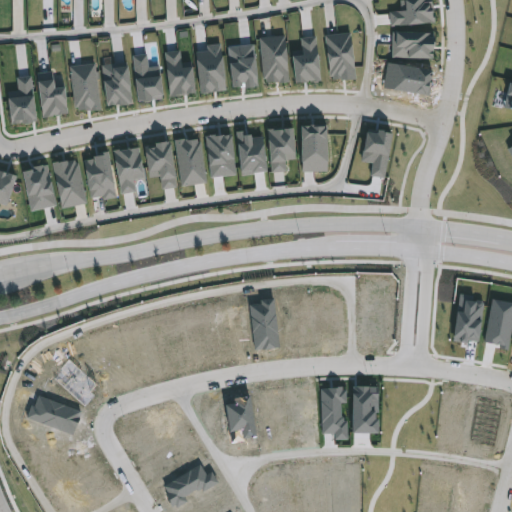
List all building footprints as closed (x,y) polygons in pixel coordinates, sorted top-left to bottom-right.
[(433,0),(384,0),(384,21),(433,22),(433,0)] [(434,27),(386,27),(385,53),(434,53),(434,27)] [(323,31),(328,79),(354,77),(350,28),(323,31)] [(292,35),(296,83),(322,81),(318,32),(292,35)] [(261,36),(265,84),(291,82),(287,33),(261,36)] [(230,41),(234,90),(261,87),(256,39),(230,41)] [(197,45),(202,94),(228,91),(224,42),(197,45)] [(167,48),(171,96),(197,94),(193,45),(167,48)] [(130,54),(138,102),(164,98),(156,50),(130,54)] [(101,59),(108,107),(134,103),(127,55),(101,59)] [(70,65),(77,113),(103,109),(96,60),(70,65)] [(36,70),(44,118),(70,114),(62,66),(36,70)] [(8,78),(15,126),(41,122),(34,74),(8,78)] [(503,101),(511,103),(511,75),(510,75),(503,101)] [(302,119),(302,168),(328,168),(329,119),(302,119)] [(268,123),(272,171),(298,169),(294,120),(268,123)] [(177,134),(181,182),(207,180),(203,131),(177,134)] [(179,184),(173,136),(147,139),(153,188),(179,184)] [(511,138),(503,144),(511,159),(511,138)] [(145,190),(139,142),(113,145),(119,194),(145,190)] [(117,196),(110,148),(84,151),(90,200),(117,196)] [(87,202),(81,154),(55,157),(61,206),(87,202)] [(56,209),(50,161),(24,164),(30,213),(56,209)] [(0,212),(18,172),(0,163),(0,212)]
